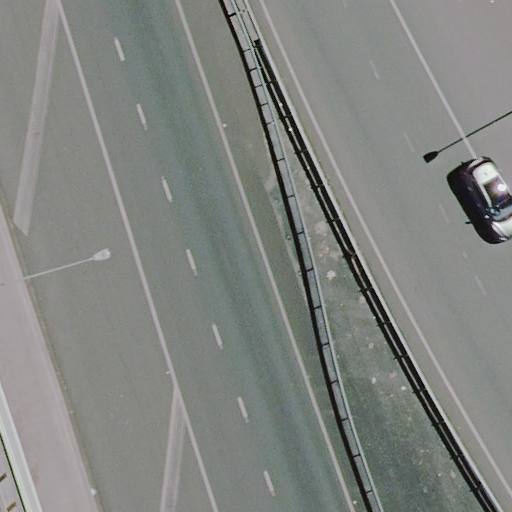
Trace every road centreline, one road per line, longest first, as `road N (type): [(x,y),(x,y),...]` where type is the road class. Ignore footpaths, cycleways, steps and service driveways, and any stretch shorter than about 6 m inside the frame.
road 1 (trunk): [(285,511),(112,0)]
road 2 (trunk): [(313,0),(461,301),(511,375)]
